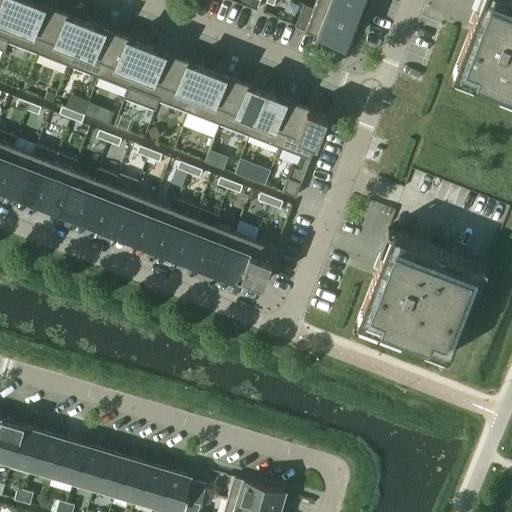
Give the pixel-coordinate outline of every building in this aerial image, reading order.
[(0,0),(0,49),(4,51),(8,41),(7,41),(22,0),(0,0)] [(22,0),(7,41),(8,41),(37,53),(55,7),(38,0),(37,3),(28,0),(22,0)] [(354,0),(315,0),(313,7),(350,21),(358,1),(354,0)] [(454,68),(451,75),(454,76),(456,70),(475,78),(473,83),(498,93),(500,88),(511,92),(511,0),(480,0),(457,60),(455,60),(452,68),(454,68)] [(305,28),(342,42),(350,21),(313,7),(304,4),(296,25),(305,28)] [(37,53),(67,64),(84,22),(70,16),(71,13),(55,7),(37,53)] [(67,64),(97,76),(115,30),(99,24),(98,27),(84,22),(67,64)] [(97,76),(127,88),(128,88),(144,45),(131,40),(132,37),(115,30),(97,76)] [(155,109),(159,100),(158,100),(176,54),(159,47),(158,50),(144,45),(128,88),(127,88),(123,97),(155,109)] [(158,100),(159,100),(188,111),(205,68),(191,63),(192,60),(176,54),(158,100)] [(188,111),(218,123),(236,77),(220,71),(218,74),(205,68),(188,111)] [(218,123),(249,135),(265,92),(251,87),(253,84),(236,77),(218,123)] [(249,135),(279,147),(297,101),(280,94),(279,97),(265,92),(249,135)] [(16,105),(27,109),(30,101),(18,97),(16,105)] [(27,109),(38,113),(41,106),(30,101),(27,109)] [(279,147),(310,159),(326,116),(312,110),(313,107),(297,101),(279,147)] [(59,113),(70,117),(73,109),(62,105),(59,113)] [(70,117),(81,121),(84,114),(73,109),(70,117)] [(0,178),(13,144),(17,135),(0,128),(0,178)] [(96,136),(107,140),(110,133),(99,128),(96,136)] [(107,140),(119,145),(121,137),(110,133),(107,140)] [(39,197),(57,150),(36,142),(32,152),(33,152),(19,189),(39,197)] [(0,178),(0,181),(19,189),(33,152),(32,152),(13,144),(0,178)] [(136,152),(148,156),(151,148),(139,144),(136,152)] [(148,156),(159,160),(162,153),(151,148),(148,156)] [(74,168),(78,159),(57,150),(39,197),(59,205),(74,168)] [(177,167),(188,172),(191,164),(180,160),(177,167)] [(188,172),(199,176),(202,168),(191,164),(188,172)] [(99,221),(114,183),(114,184),(118,174),(97,166),(93,175),(94,175),(79,213),(99,221)] [(79,213),(94,175),(93,175),(74,168),(59,205),(79,213)] [(217,183),(228,187),(231,180),(220,175),(217,183)] [(281,190),(295,196),(301,182),(287,176),(281,190)] [(228,187),(239,192),(242,184),(231,180),(228,187)] [(119,228),(134,191),(114,184),(114,183),(99,221),(119,228)] [(140,236),(154,199),(134,191),(119,228),(140,236)] [(257,198),(268,203),(271,195),(260,191),(257,198)] [(268,203),(280,207),(283,200),(271,195),(268,203)] [(180,252),(198,205),(177,197),(173,206),(174,207),(160,244),(180,252)] [(174,207),(173,206),(154,199),(140,236),(160,244),(174,207)] [(215,222),(215,223),(219,213),(198,205),(180,252),(200,260),(215,222)] [(200,260),(220,267),(235,230),(215,223),(215,222),(200,260)] [(358,314),(356,320),(358,321),(360,316),(380,324),(378,329),(403,339),(405,333),(424,341),(422,346),(425,347),(427,342),(447,350),(445,355),(447,356),(450,350),(451,350),(454,342),(453,341),(483,264),(391,229),(361,306),(360,305),(357,314),(358,314)] [(220,267),(240,275),(255,238),(235,230),(220,267)] [(240,275),(261,283),(276,246),(255,238),(240,275)] [(1,418),(0,421),(0,457),(11,460),(22,425),(22,424),(19,423),(4,419),(4,418),(1,417),(1,418)] [(11,460),(32,467),(42,431),(22,425),(11,460)] [(42,431),(32,467),(52,473),(63,437),(42,431)] [(63,437),(52,473),(73,479),(84,443),(83,443),(83,442),(80,441),(79,442),(66,438),(66,437),(63,436),(63,437)] [(84,443),(73,479),(94,485),(104,449),(105,449),(102,448),(88,444),(85,443),(84,443)] [(104,449),(94,485),(114,491),(125,455),(105,449),(104,449)] [(125,455),(114,491),(135,497),(146,462),(125,455)] [(146,462),(135,497),(156,504),(167,468),(146,462)] [(167,468),(156,504),(177,510),(188,474),(167,468)] [(277,511),(283,491),(233,476),(227,497),(275,511),(277,511)] [(194,479),(192,487),(203,490),(206,483),(194,479)] [(17,487),(14,498),(21,500),(25,489),(17,487)] [(25,489),(21,500),(29,503),(33,491),(25,489)] [(275,511),(227,497),(222,511),(275,511)] [(59,499),(55,510),(60,511),(63,511),(66,501),(59,499)] [(186,508),(197,511),(199,503),(188,500),(186,508)] [(66,501),(63,511),(71,511),(74,503),(66,501)]
